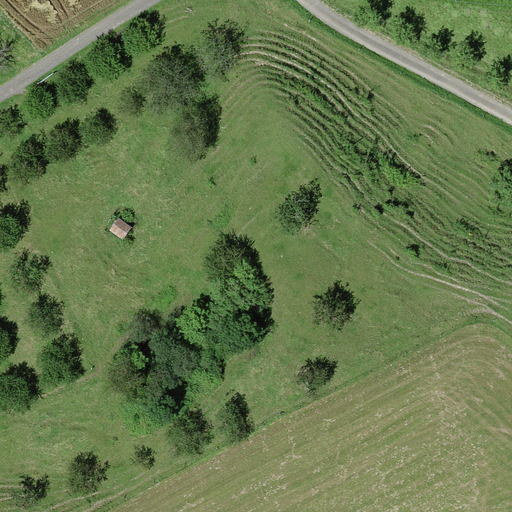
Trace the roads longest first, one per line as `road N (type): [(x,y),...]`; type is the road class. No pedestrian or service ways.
road 1 (track): [(511,122),(304,0)]
road 2 (track): [(149,0),(0,95)]
